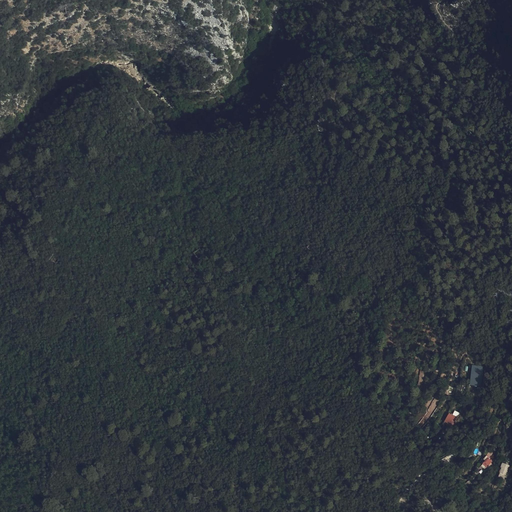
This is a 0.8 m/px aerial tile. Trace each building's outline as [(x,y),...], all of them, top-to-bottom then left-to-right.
[(195,248),(199,255),(205,251),(203,248),(205,246),(203,243),(195,248)] [(471,365),(470,386),(482,386),(483,365),(471,365)] [(454,429),(459,417),(448,413),(443,425),(454,429)] [(485,465),(492,457),(490,456),(489,458),(486,455),(481,461),(479,463),(483,467),(485,465)] [(509,462),(502,461),(501,466),(502,466),(501,471),(507,472),(509,462)]
